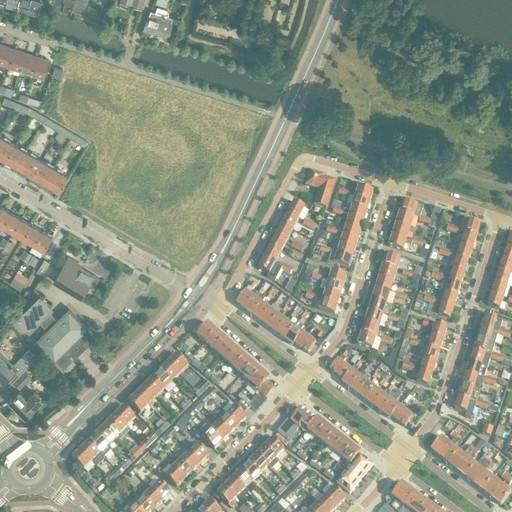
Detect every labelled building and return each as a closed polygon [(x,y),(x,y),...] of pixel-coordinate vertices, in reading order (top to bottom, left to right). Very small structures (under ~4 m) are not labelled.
[(19,0),(17,9),(27,12),(30,0),(19,0)] [(30,0),(27,12),(37,15),(42,1),(42,0),(41,0),(30,0)] [(144,0),(120,0),(120,2),(142,9),(144,0)] [(171,24),(171,23),(172,18),(167,16),(168,16),(168,14),(168,12),(166,10),(164,9),(157,6),(155,13),(150,11),(148,16),(147,16),(143,29),(167,37),(171,24)] [(0,68),(5,70),(6,66),(9,67),(15,49),(3,45),(0,54),(0,68)] [(15,49),(9,67),(20,70),(26,52),(15,49)] [(26,52),(20,70),(32,74),(38,56),(26,52)] [(38,56),(32,74),(43,78),(49,60),(38,56)] [(55,66),(52,75),(60,78),(63,69),(55,66)] [(5,97),(2,103),(28,113),(85,147),(88,142),(30,108),(5,97)] [(0,156),(6,160),(15,145),(2,137),(0,139),(0,156)] [(18,169),(28,152),(15,145),(6,160),(12,164),(11,165),(18,169)] [(32,176),(41,160),(28,152),(18,169),(26,174),(26,173),(32,176)] [(45,185),(55,168),(41,160),(32,176),(38,179),(37,181),(45,185)] [(55,168),(45,185),(52,189),(53,188),(59,192),(69,176),(55,168)] [(324,177),(310,173),(306,186),(319,191),(314,207),(326,211),(335,183),(323,179),(324,177)] [(349,194),(348,196),(354,198),(355,198),(369,203),(372,193),(358,188),(356,194),(350,192),(349,194)] [(354,198),(352,207),(366,212),(369,203),(355,198),(354,198)] [(402,202),(399,214),(413,218),(419,220),(419,218),(420,218),(423,209),(422,209),(423,205),(423,204),(406,199),(405,203),(402,202)] [(334,202),(332,208),(334,209),(339,211),(342,204),(336,202),(334,202)] [(287,214),(298,220),(304,209),(293,204),(287,214)] [(0,224),(2,226),(10,212),(0,206),(0,224)] [(344,212),(343,215),(349,217),(363,221),(366,212),(352,207),(350,212),(345,210),(344,212)] [(434,212),(432,216),(439,218),(440,214),(441,211),(435,209),(434,212)] [(13,232),(21,218),(10,212),(2,226),(13,232)] [(292,231),(298,220),(287,214),(281,225),(292,231)] [(409,230),(413,218),(399,214),(395,225),(409,230)] [(349,217),(346,226),(360,231),(363,221),(349,217)] [(23,238),(31,224),(21,218),(13,232),(23,238)] [(308,229),(311,223),(305,220),(302,227),(308,229)] [(429,225),(428,228),(434,230),(435,230),(437,224),(431,222),(430,221),(429,225)] [(460,230),(459,233),(464,235),(476,239),(480,227),(468,223),(462,221),(459,230),(460,230)] [(311,223),(308,229),(313,232),(316,226),(311,223)] [(33,244),(42,231),(31,224),(23,238),(33,244)] [(286,242),(292,231),(281,225),(275,237),(286,242)] [(406,241),(409,230),(395,225),(391,236),(406,241)] [(337,232),(337,234),(343,236),(357,240),(360,231),(346,226),(344,232),(338,230),(337,232)] [(451,228),(450,230),(453,231),(452,234),(458,236),(459,233),(460,230),(459,230),(451,228)] [(42,231),(33,244),(44,251),(52,237),(42,231)] [(321,233),(319,239),(325,241),(327,235),(321,233)] [(459,233),(458,236),(463,239),(461,247),(472,251),(476,239),(464,235),(459,233)] [(343,236),(340,245),(354,250),(357,240),(343,236)] [(391,236),(388,248),(402,252),(404,246),(411,247),(412,245),(412,243),(406,241),(391,236)] [(280,253),(286,242),(275,237),(270,248),(280,253)] [(8,240),(4,248),(8,250),(12,243),(8,240)] [(294,242),(291,248),(296,251),(299,245),(294,242)] [(299,245),(296,251),(301,254),(305,248),(299,245)] [(340,245),(337,255),(351,260),(354,250),(340,245)] [(452,253),(451,257),(457,258),(457,259),(468,262),(472,251),(461,247),(459,253),(453,251),(452,253)] [(274,265),(280,253),(270,248),(264,259),(274,265)] [(433,250),(429,261),(436,264),(438,256),(444,258),(446,251),(440,249),(440,252),(433,250)] [(511,250),(506,249),(503,260),(511,263),(511,250)] [(19,257),(24,260),(29,253),(24,250),(19,257)] [(29,253),(24,260),(29,262),(33,255),(29,253)] [(330,256),(327,265),(334,267),(335,265),(348,270),(351,260),(337,255),(331,253),(330,256)] [(386,255),(382,267),(396,271),(400,260),(386,255)] [(89,285),(93,287),(99,278),(74,264),(76,261),(67,257),(53,281),(82,297),(89,285)] [(258,270),(268,275),(266,279),(274,283),(280,271),(284,273),(286,271),(285,270),(286,267),(281,265),(280,267),(274,265),(264,259),(258,270)] [(457,259),(453,270),(464,274),(468,262),(457,259)] [(511,263),(503,260),(499,272),(510,276),(511,276),(511,263)] [(382,267),(378,279),(393,283),(396,271),(382,267)] [(453,270),(449,282),(461,286),(464,274),(453,270)] [(10,284),(17,288),(21,290),(28,277),(26,276),(17,271),(10,284)] [(323,277),(322,280),(328,282),(343,287),(346,277),(331,272),(329,277),(323,276),(323,277)] [(499,272),(495,283),(507,287),(510,276),(499,272)] [(303,280),(302,282),(310,285),(311,282),(311,280),(312,277),(305,275),(304,275),(303,280)] [(378,279),(375,290),(389,294),(391,287),(393,283),(378,279)] [(285,291),(290,294),(296,283),(291,280),(285,291)] [(443,286),(441,292),(446,294),(445,294),(457,298),(461,286),(449,282),(444,280),(443,283),(442,283),(443,286)] [(328,282),(325,292),(340,296),(343,287),(328,282)] [(495,283),(491,295),(503,299),(507,287),(495,283)] [(253,299),(244,311),(250,315),(252,317),(261,305),(265,299),(261,296),(264,292),(260,289),(257,293),(257,294),(253,299)] [(26,290),(23,295),(28,298),(31,293),(26,290)] [(375,290),(371,301),(386,306),(386,305),(389,294),(375,290)] [(325,292),(322,301),(337,306),(340,296),(325,292)] [(441,292),(437,304),(442,306),(453,309),(457,298),(445,294),(446,294),(441,292)] [(236,305),(244,311),(253,299),(249,295),(245,293),(236,305)] [(300,301),(303,296),(296,293),(294,299),(300,301)] [(418,294),(416,300),(422,302),(424,296),(418,294)] [(261,305),(252,317),(260,323),(269,311),(265,308),(269,303),(272,298),(268,295),(265,299),(261,305)] [(491,295),(487,307),(499,311),(503,299),(491,295)] [(64,369),(96,336),(88,328),(87,326),(79,319),(69,309),(57,320),(48,311),(51,308),(48,305),(48,304),(43,299),(43,300),(40,296),(33,303),(30,306),(28,308),(25,311),(18,318),(30,329),(32,327),(35,324),(38,321),(47,330),(36,341),(55,360),(64,369)] [(424,300),(423,303),(429,305),(431,298),(425,296),(424,300)] [(431,298),(429,305),(435,307),(436,304),(437,301),(437,300),(431,298)] [(322,301),(319,311),(334,316),(337,306),(322,301)] [(371,301),(368,312),(382,317),(384,309),(390,311),(391,307),(386,305),(386,306),(371,301)] [(435,307),(431,316),(438,318),(449,321),(453,309),(442,306),(437,304),(436,304),(435,307)] [(269,311),(260,323),(268,329),(281,311),(277,308),(273,305),(269,311)] [(281,311),(268,329),(276,334),(285,322),(281,319),(285,314),(288,310),(284,307),(281,311)] [(368,312),(364,323),(378,328),(382,317),(368,312)] [(485,316),(481,328),(492,332),(498,334),(499,331),(502,322),(498,320),(496,320),(485,316)] [(285,322),(276,334),(284,340),(293,328),(285,322)] [(293,328),(284,340),(293,347),(294,345),(302,335),(306,329),(301,326),(297,323),(293,328)] [(364,323),(360,335),(375,339),(378,328),(364,323)] [(206,345),(216,333),(207,325),(197,337),(206,345)] [(435,326),(431,338),(443,341),(446,329),(435,326)] [(481,328),(477,340),(495,346),(497,337),(498,334),(492,332),(481,328)] [(215,353),(225,341),(216,333),(206,345),(215,353)] [(302,335),(294,345),(308,355),(315,345),(302,335)] [(360,335),(357,346),(371,351),(375,339),(360,335)] [(423,344),(422,348),(428,350),(439,353),(443,341),(431,338),(429,344),(424,342),(423,344)] [(410,343),(409,346),(415,348),(417,342),(411,340),(410,343)] [(477,340),(473,352),(490,357),(491,357),(492,355),(495,346),(477,340)] [(224,361),(234,349),(225,341),(215,353),(224,361)] [(404,341),(402,347),(408,349),(409,346),(410,343),(404,341)] [(417,342),(415,348),(416,349),(421,350),(422,348),(423,344),(417,342)] [(421,350),(420,353),(426,355),(424,361),(435,365),(439,353),(428,350),(422,348),(421,350)] [(28,349),(12,365),(0,352),(0,381),(2,384),(15,371),(19,375),(37,357),(28,349)] [(233,369),(243,357),(234,349),(224,361),(233,369)] [(344,352),(330,371),(343,381),(351,372),(341,365),(345,360),(344,359),(347,355),(344,352)] [(473,352),(469,363),(481,367),(487,369),(490,360),(489,360),(490,357),(473,352)] [(187,361),(191,357),(187,353),(183,358),(187,361)] [(176,356),(168,364),(180,376),(188,368),(176,356)] [(191,357),(187,361),(190,365),(195,361),(191,357)] [(242,377),(252,365),(243,357),(233,369),(242,377)] [(354,358),(350,364),(354,367),(358,362),(359,361),(354,358)] [(420,373),(431,377),(435,365),(424,361),(420,373)] [(469,363),(466,375),(477,379),(477,378),(483,380),(485,377),(487,369),(481,367),(469,363)] [(168,364),(161,372),(172,383),(180,376),(168,364)] [(250,385),(261,373),(252,365),(242,377),(250,385)] [(358,378),(349,390),(357,396),(367,384),(362,380),(369,371),(365,368),(358,378)] [(31,376),(25,370),(13,382),(19,389),(31,376)] [(413,374),(413,375),(419,377),(416,385),(425,387),(428,388),(431,377),(420,373),(414,371),(413,374)] [(161,372),(153,380),(164,391),(167,394),(175,386),(172,383),(161,372)] [(208,372),(204,376),(208,380),(212,375),(208,372)] [(343,381),(341,384),(349,390),(358,378),(351,372),(343,381)] [(256,395),(257,393),(259,395),(265,400),(274,390),(266,383),(269,380),(261,373),(250,385),(247,388),(256,395)] [(466,375),(462,387),(473,391),(479,393),(482,384),(483,380),(477,378),(477,379),(466,375)] [(218,388),(220,385),(222,382),(217,378),(216,379),(213,376),(210,381),(218,388)] [(222,382),(220,385),(226,389),(231,382),(226,378),(222,383),(222,382)] [(488,382),(487,385),(494,387),(496,381),(491,379),(489,383),(488,382)] [(153,380),(145,388),(156,399),(164,391),(153,380)] [(367,384),(357,396),(365,402),(375,390),(367,384)] [(201,387),(197,391),(201,395),(205,391),(206,391),(201,386),(201,387)] [(382,396),(373,408),(381,414),(391,402),(394,397),(389,393),(393,389),(390,386),(382,396)] [(462,387),(458,398),(470,402),(476,404),(477,401),(479,393),(473,391),(462,387)] [(145,388),(137,395),(148,407),(156,399),(145,388)] [(415,389),(409,397),(412,399),(418,391),(415,389)] [(375,390),(365,402),(373,408),(382,396),(375,390)] [(34,391),(26,399),(18,391),(8,401),(25,418),(35,408),(34,407),(42,399),(34,391)] [(198,399),(201,395),(197,391),(193,394),(198,399)] [(391,402),(381,414),(390,420),(391,418),(398,408),(394,404),(401,395),(398,393),(391,402)] [(204,398),(208,402),(212,399),(208,394),(204,398)] [(137,395),(129,403),(140,415),(148,407),(137,395)] [(267,402),(265,400),(259,395),(255,399),(263,406),(267,402)] [(205,406),(208,402),(204,398),(200,402),(205,406)] [(458,398),(454,411),(466,414),(470,402),(458,398)] [(260,410),(263,406),(255,399),(252,403),(260,410)] [(183,404),(187,409),(191,405),(187,401),(183,404)] [(476,404),(475,407),(481,409),(483,403),(477,401),(476,404)] [(241,410),(245,405),(241,402),(237,406),(241,410)] [(256,414),(260,410),(252,403),(248,407),(256,414)] [(179,408),(184,412),(187,409),(183,404),(179,408)] [(245,405),(241,410),(244,413),(249,409),(245,405)] [(190,412),(195,416),(198,412),(194,408),(190,412)] [(398,408),(391,418),(405,428),(412,418),(398,408)] [(123,409),(114,418),(126,429),(131,423),(143,435),(148,430),(139,422),(138,423),(135,420),(134,421),(123,409)] [(226,417),(237,428),(245,420),(234,409),(227,416),(223,413),(222,413),(226,417)] [(289,421),(278,435),(276,437),(286,448),(294,438),(292,436),(298,429),(305,434),(306,432),(314,421),(300,410),(291,422),(289,421)] [(218,425),(229,436),(237,428),(226,417),(222,413),(215,421),(218,424),(218,425)] [(187,415),(180,423),(184,427),(191,420),(187,415)] [(114,418),(106,426),(117,438),(126,429),(114,418)] [(314,421),(306,432),(305,434),(309,437),(310,435),(314,438),(324,426),(316,419),(314,421)] [(165,422),(163,424),(161,421),(155,427),(158,429),(157,430),(162,434),(169,427),(165,422)] [(168,434),(172,438),(176,434),(180,431),(183,435),(188,431),(180,423),(172,430),(168,434)] [(222,444),(229,436),(218,425),(210,432),(222,444)] [(106,426),(97,435),(108,447),(117,438),(106,426)] [(323,445),(333,433),(324,426),(314,438),(323,445)] [(213,452),(222,444),(210,432),(205,427),(201,430),(206,436),(202,440),(213,452)] [(492,430),(484,427),(482,435),(490,438),(492,430)] [(332,452),(342,440),(333,433),(323,445),(332,452)] [(146,450),(153,442),(158,439),(153,434),(149,438),(141,445),(146,450)] [(97,435),(88,444),(100,455),(103,459),(112,450),(108,447),(97,435)] [(450,445),(439,459),(442,461),(447,465),(448,465),(458,452),(453,448),(460,439),(457,436),(453,441),(450,445)] [(431,451),(430,452),(431,452),(437,457),(439,459),(450,445),(441,438),(431,451)] [(341,459),(351,447),(342,440),(332,452),(341,459)] [(264,449),(276,460),(283,452),(272,441),(264,449)] [(475,449),(457,472),(465,479),(476,466),(471,462),(475,458),(474,458),(485,444),(481,442),(475,449)] [(88,444),(80,451),(92,463),(100,455),(88,444)] [(136,446),(129,454),(130,455),(135,461),(143,454),(142,453),(146,450),(141,445),(138,448),(136,446)] [(152,449),(157,453),(160,450),(156,445),(152,449)] [(188,454),(199,466),(207,458),(196,446),(188,454)] [(458,452),(448,465),(454,470),(457,472),(475,449),(471,446),(463,456),(458,452)] [(350,466),(358,455),(360,454),(351,447),(341,459),(350,466)] [(149,453),(153,457),(157,453),(152,449),(149,453)] [(264,449),(256,456),(268,468),(271,471),(279,464),(276,460),(264,449)] [(80,451),(72,459),(84,471),(92,463),(80,451)] [(192,473),(199,466),(188,454),(180,462),(192,473)] [(358,455),(350,466),(336,484),(350,495),(372,466),(358,455)] [(260,476),(268,468),(256,456),(248,464),(260,476)] [(309,466),(313,469),(319,472),(323,467),(313,460),(309,466)] [(184,481),(192,473),(180,462),(172,470),(184,481)] [(476,466),(465,479),(474,486),(484,473),(488,468),(484,465),(480,462),(476,466)] [(120,467),(115,471),(120,476),(124,472),(128,468),(123,464),(120,467)] [(252,483),(260,476),(248,464),(241,472),(252,483)] [(176,489),(184,481),(172,470),(164,478),(176,489)] [(293,474),(297,478),(301,475),(297,470),(293,474)] [(115,471),(111,475),(116,480),(120,476),(115,471)] [(244,491),(252,483),(241,472),(233,480),(244,491)] [(84,473),(79,477),(90,488),(95,484),(84,473)] [(484,473),(474,486),(482,493),(493,479),(484,473)] [(294,482),(297,478),(293,474),(289,478),(294,482)] [(501,479),(505,482),(509,477),(505,474),(501,479)] [(114,487),(119,491),(123,487),(127,483),(123,478),(118,483),(114,487)] [(493,479),(482,493),(491,499),(501,486),(493,479)] [(236,499),(244,491),(233,480),(225,488),(236,499)] [(150,492),(162,503),(170,495),(158,484),(150,492)] [(278,489),(282,493),(286,490),(281,485),(278,489)] [(297,485),(289,493),(294,498),(301,490),(297,485)] [(414,495),(402,485),(402,486),(392,499),(393,499),(386,505),(393,511),(437,511),(427,504),(414,495)] [(501,486),(491,499),(500,507),(511,494),(501,486)] [(233,503),(236,499),(225,488),(217,496),(228,507),(229,506),(232,510),(236,506),(233,503)] [(278,497),(282,493),(278,489),(274,493),(278,497)] [(325,497),(336,509),(344,501),(333,489),(325,497)] [(154,511),(162,503),(150,492),(143,500),(154,511)] [(286,497),(290,501),(294,498),(289,493),(286,497)] [(283,508),(290,501),(286,497),(282,501),(279,504),(283,508)] [(323,511),(333,511),(336,509),(325,497),(317,505),(323,511)] [(135,507),(139,511),(152,511),(154,511),(143,500),(135,507),(132,503),(131,504),(135,507)] [(218,511),(209,503),(201,511),(202,511),(218,511)]
